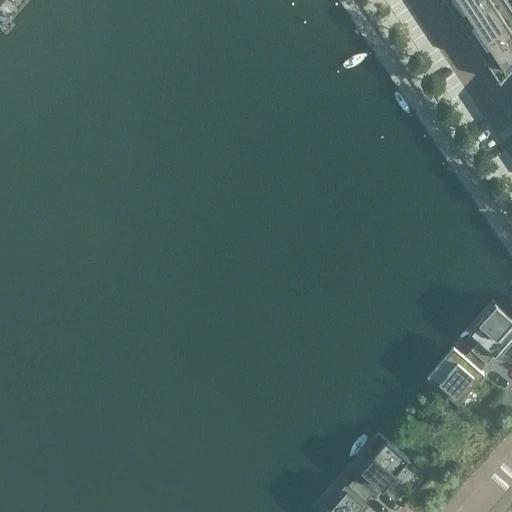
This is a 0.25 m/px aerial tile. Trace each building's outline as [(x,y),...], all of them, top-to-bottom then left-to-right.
[(0,0),(0,11),(10,20),(27,0),(0,0)] [(511,0),(444,0),(499,82),(511,66),(511,0)] [(510,341),(511,338),(511,317),(503,309),(495,303),(494,302),(468,332),(475,338),(478,341),(471,348),(487,362),(493,354),(496,357),(498,354),(510,341)] [(453,345),(426,375),(456,402),(483,372),(479,369),(486,361),(471,349),(465,356),(453,345)] [(381,488),(401,465),(408,457),(400,450),(390,442),(386,438),(360,469),(381,488)] [(365,500),(372,493),(354,477),(347,484),(344,481),(317,511),(318,511),(359,511),(368,503),(365,500)]
